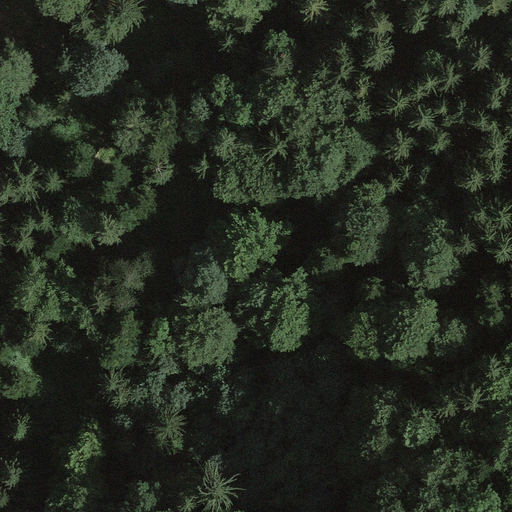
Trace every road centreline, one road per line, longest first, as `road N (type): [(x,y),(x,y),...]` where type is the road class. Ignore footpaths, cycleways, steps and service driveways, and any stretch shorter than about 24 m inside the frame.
road 1 (track): [(0,400),(123,232),(200,60),(194,0)]
road 2 (track): [(123,232),(438,49),(511,25)]
